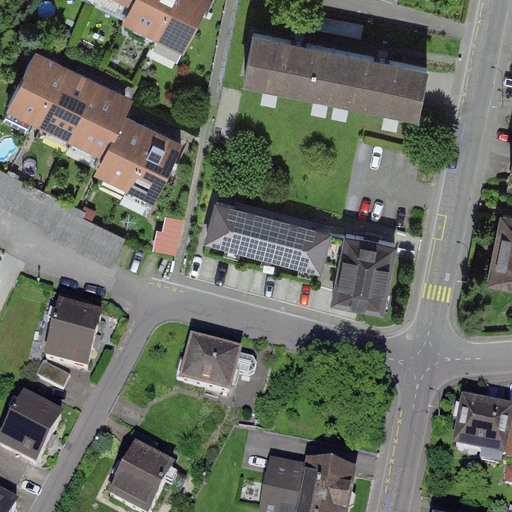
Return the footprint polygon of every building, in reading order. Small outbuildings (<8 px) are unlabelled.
[(170,0),(129,0),(116,30),(150,46),(170,0)] [(212,0),(170,0),(150,46),(184,61),(212,0)] [(364,25),(304,14),(302,24),(362,36),(364,25)] [(342,50),(254,32),(245,74),(333,92),(342,50)] [(428,67),(342,50),(333,92),(419,110),(428,67)] [(60,68),(25,52),(0,106),(0,120),(30,134),(60,68)] [(95,84),(60,68),(30,134),(65,150),(95,84)] [(130,100),(95,84),(65,150),(100,166),(130,100)] [(151,133),(123,120),(97,175),(125,188),(151,133)] [(178,146),(151,133),(125,188),(151,201),(178,146)] [(511,145),(501,203),(511,205),(511,145)] [(67,201),(0,168),(0,201),(54,227),(51,234),(112,263),(124,238),(64,208),(67,201)] [(347,236),(218,202),(208,239),(321,270),(323,260),(341,265),(347,236)] [(181,224),(172,221),(157,244),(176,249),(181,224)] [(511,229),(489,225),(477,285),(511,291),(511,229)] [(396,244),(347,234),(347,236),(341,265),(334,299),(383,309),(396,244)] [(89,370),(102,320),(61,310),(48,360),(89,370)] [(246,363),(191,350),(181,394),(236,407),(246,363)] [(72,377),(45,363),(38,377),(65,391),(72,377)] [(41,475),(65,424),(24,405),(0,457),(41,475)] [(511,420),(462,411),(452,464),(511,476),(511,420)] [(150,511),(176,465),(134,443),(106,496),(135,511),(150,511)] [(347,511),(358,469),(274,451),(260,511),(347,511)]
